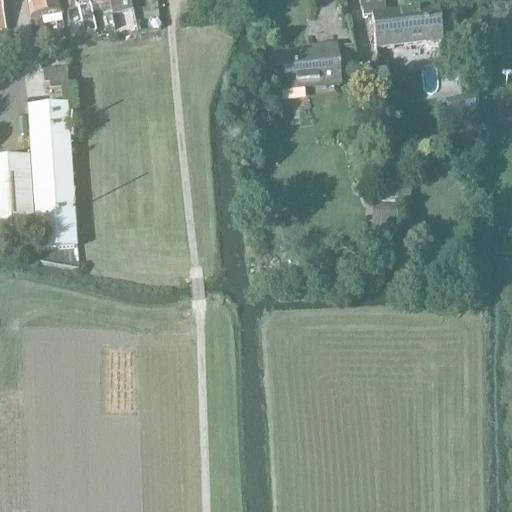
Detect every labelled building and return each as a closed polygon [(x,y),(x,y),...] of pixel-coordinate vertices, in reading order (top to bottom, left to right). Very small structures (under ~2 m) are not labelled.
[(26,0),(32,40),(43,38),(41,21),(62,17),(59,0),(26,0)] [(92,19),(89,9),(86,0),(65,0),(68,13),(77,11),(83,36),(95,34),(91,19),(92,19)] [(112,17),(109,3),(108,0),(86,0),(89,9),(92,19),(101,17),(105,33),(115,31),(112,17)] [(108,0),(109,3),(112,17),(133,12),(129,0),(108,0)] [(383,0),(358,0),(360,11),(362,11),(363,19),(371,18),(375,51),(426,45),(427,49),(430,51),(438,50),(441,48),(441,43),(442,43),(438,8),(386,14),(383,0)] [(275,59),(279,93),(339,86),(334,47),(313,49),(313,55),(275,59)] [(420,88),(436,88),(436,62),(420,62),(420,88)] [(68,91),(66,71),(43,72),(43,86),(49,85),(49,91),(68,91)] [(31,159),(0,161),(0,241),(36,239),(36,251),(76,249),(67,107),(27,109),(31,159)]
